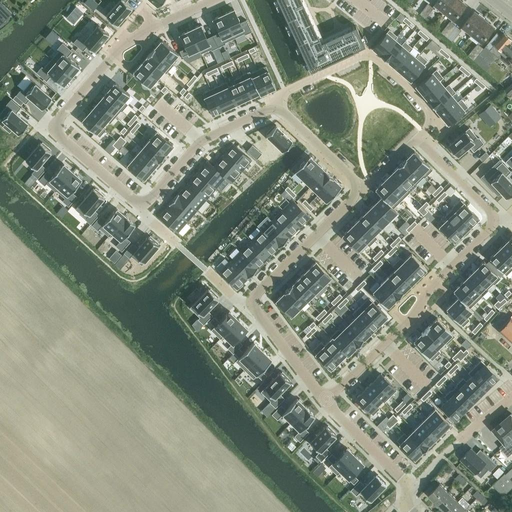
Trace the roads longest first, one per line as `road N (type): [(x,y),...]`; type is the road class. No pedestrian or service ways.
road 1 (residential): [(139,207),(54,126),(139,30),(208,0)]
road 2 (residential): [(325,404),(496,220)]
road 3 (residential): [(415,136),(433,119),(365,51),(275,106)]
road 4 (residential): [(275,106),(201,140),(139,207)]
road 5 (residential): [(251,301),(362,189)]
road 6 (residential): [(325,404),(251,301)]
road 7 (residential): [(362,189),(275,106)]
